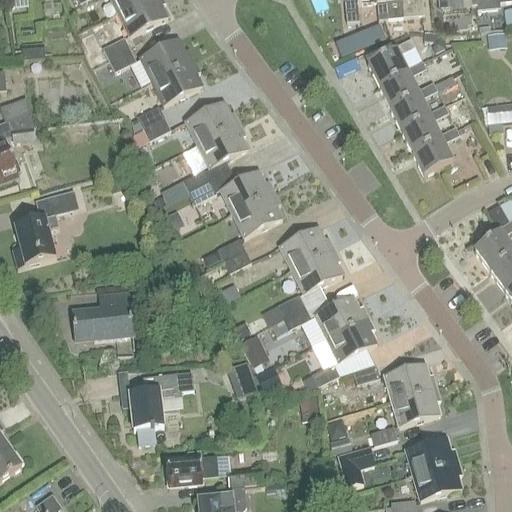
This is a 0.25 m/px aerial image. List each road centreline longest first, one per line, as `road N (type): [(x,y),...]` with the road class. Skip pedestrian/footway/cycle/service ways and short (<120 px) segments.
road 1 (residential): [(390,259),(200,0)]
road 2 (residential): [(497,474),(486,391),(390,259)]
road 3 (tertiary): [(115,511),(0,346)]
road 4 (residential): [(390,259),(481,200),(511,192)]
